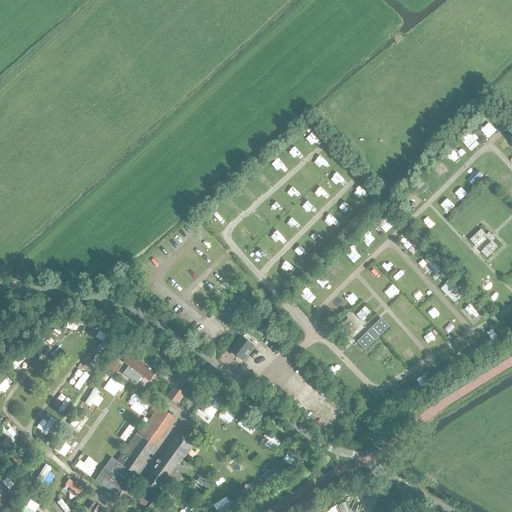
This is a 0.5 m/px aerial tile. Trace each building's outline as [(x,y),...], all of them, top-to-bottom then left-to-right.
[(391,211),(377,224),(381,228),(395,216),(391,211)] [(409,231),(404,235),(417,250),(422,245),(409,231)] [(431,257),(426,261),(439,275),(443,271),(431,257)] [(451,279),(446,283),(457,296),(462,291),(451,279)] [(217,314),(230,327),(255,302),(242,289),(217,314)] [(67,316),(65,321),(82,326),(83,320),(67,316)] [(377,316),(354,338),(361,346),(384,324),(377,316)] [(358,328),(349,319),(342,325),(351,335),(358,328)] [(100,324),(97,329),(111,338),(115,333),(100,324)] [(245,333),(250,336),(254,330),(250,327),(245,333)] [(43,331),(31,343),(35,347),(47,335),(43,331)] [(238,357),(240,358),(243,360),(254,347),(242,337),(231,351),(233,352),(231,354),(237,358),(238,357)] [(99,350),(89,364),(94,367),(104,354),(99,350)] [(23,352),(10,365),(14,369),(27,356),(23,352)] [(156,373),(129,354),(124,362),(130,366),(123,374),(137,384),(143,375),(151,381),(156,373)] [(84,372),(73,386),(78,390),(89,375),(84,372)] [(4,373),(0,376),(0,385),(8,377),(4,373)] [(112,377),(108,382),(121,391),(124,386),(112,377)] [(178,404),(185,394),(175,387),(168,397),(178,404)] [(94,388),(84,403),(89,406),(99,391),(94,388)] [(134,393),(130,398),(145,409),(149,404),(134,393)] [(211,396),(201,410),(206,414),(216,399),(211,396)] [(66,397),(58,409),(63,412),(71,401),(66,397)] [(230,401),(219,415),(224,419),(234,404),(230,401)] [(114,456),(106,468),(97,480),(120,497),(175,418),(156,404),(152,409),(156,412),(139,436),(136,434),(118,460),(114,456)] [(78,411),(69,424),(75,428),(83,415),(78,411)] [(245,413),(241,418),(256,429),(260,425),(245,413)] [(50,417),(40,432),(45,435),(55,420),(50,417)] [(129,425),(120,438),(125,441),(134,428),(129,425)] [(2,426),(0,428),(0,433),(10,444),(15,440),(2,426)] [(195,443),(188,438),(179,431),(142,485),(158,496),(170,479),(177,484),(187,470),(180,465),(195,443)] [(268,431),(264,436),(278,447),(282,442),(268,431)] [(62,436),(53,450),(58,453),(67,440),(62,436)] [(27,471),(15,458),(6,449),(1,454),(23,475),(27,471)] [(290,449),(286,454),(300,465),(304,460),(290,449)] [(79,460),(74,466),(90,477),(94,471),(79,460)] [(235,460),(230,464),(239,474),(243,470),(235,460)] [(45,464),(36,479),(41,482),(50,467),(45,464)] [(7,469),(3,474),(17,487),(21,483),(7,469)] [(281,471),(265,480),(268,485),(284,476),(281,471)] [(199,477),(196,481),(209,490),(212,486),(199,477)] [(66,485),(62,489),(74,498),(77,493),(66,485)] [(256,486),(240,496),(244,502),(259,492),(256,486)] [(61,499),(56,502),(63,511),(68,511),(70,511),(61,499)] [(103,511),(104,510),(94,503),(91,501),(87,508),(92,511),(103,511)] [(232,501),(217,511),(226,511),(235,507),(232,501)]
